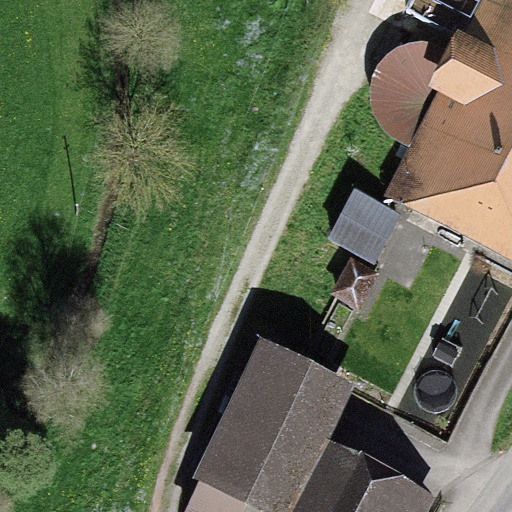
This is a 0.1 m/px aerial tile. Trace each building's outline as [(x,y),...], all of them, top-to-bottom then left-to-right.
[(511,232),(511,0),(485,0),(459,51),(464,53),(444,89),(474,105),(429,188),(511,232)] [(370,204),(349,244),(380,260),(401,221),(370,204)] [(372,276),(353,266),(338,296),(356,306),(372,276)] [(209,478),(274,509),(334,386),(268,354),(209,478)] [(410,511),(341,475),(321,511),(410,511)]
